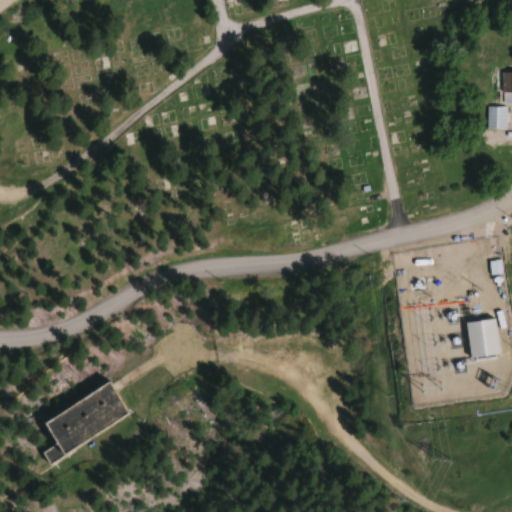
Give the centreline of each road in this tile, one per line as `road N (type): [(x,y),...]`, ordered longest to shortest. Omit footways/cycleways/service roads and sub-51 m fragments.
road 1 (residential): [(0,335),(182,267),(302,260),(476,211),(511,185)]
road 2 (residential): [(329,0),(229,45),(58,175),(0,188)]
road 3 (residential): [(145,369),(185,358),(305,387),(385,473),(441,507),(473,511)]
road 4 (residential): [(397,232),(347,0)]
